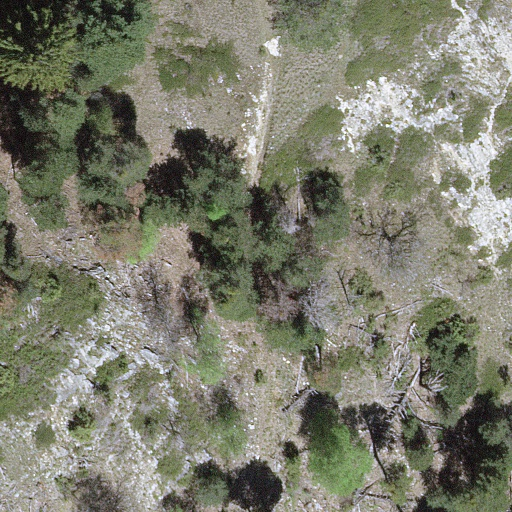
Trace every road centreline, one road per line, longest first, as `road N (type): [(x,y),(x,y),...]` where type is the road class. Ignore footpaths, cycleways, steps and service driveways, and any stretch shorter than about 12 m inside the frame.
road 1 (track): [(232,511),(258,438),(240,281),(274,45),(263,0)]
road 2 (motorway): [(0,377),(65,511)]
